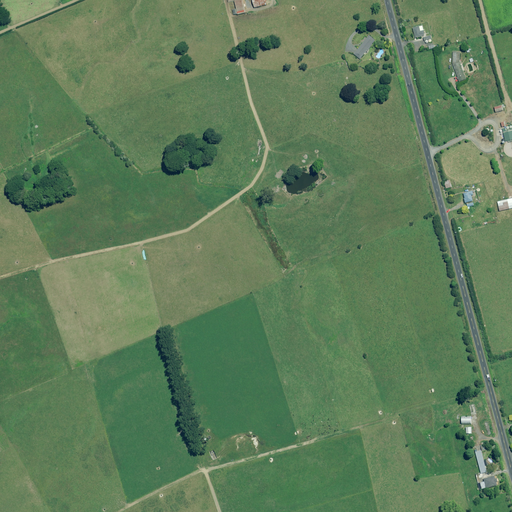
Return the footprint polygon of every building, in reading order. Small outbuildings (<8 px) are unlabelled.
[(246,12),(242,0),(237,0),(235,1),(238,14),(246,12)] [(425,36),(422,26),(413,28),(416,38),(425,36)] [(371,46),(375,40),(369,35),(354,54),(361,59),(368,50),(372,46),(371,46)] [(460,62),(461,52),(454,52),(453,63),(459,82),(466,79),(460,62)] [(464,197),(466,203),(473,201),(472,195),(473,195),(472,191),(463,193),(464,197)] [(511,208),(511,198),(498,202),(500,211),(511,208)] [(487,460),(484,460),(481,450),(476,452),(481,473),(487,472),(485,466),(488,465),(487,460)] [(495,476),(484,479),(485,481),(481,482),(483,489),(498,485),(495,476)]
